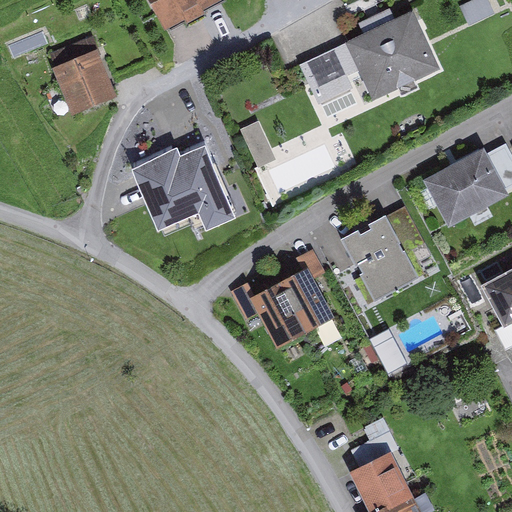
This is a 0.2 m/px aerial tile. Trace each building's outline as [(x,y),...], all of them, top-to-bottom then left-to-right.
[(219,3),(217,0),(143,0),(160,33),(219,3)] [(435,70),(411,14),(344,43),(368,99),(435,70)] [(110,100),(90,39),(49,53),(68,114),(110,100)] [(347,90),(342,80),(357,74),(344,43),(295,64),(313,105),(347,90)] [(260,166),(278,158),(260,118),(241,127),(260,166)] [(180,152),(177,145),(132,165),(158,225),(198,208),(205,224),(234,212),(205,142),(180,152)] [(502,193),(481,153),(423,183),(443,223),(502,193)] [(412,283),(381,221),(338,242),(369,305),(412,283)] [(511,322),(511,266),(485,281),(509,325),(511,322)] [(328,319),(299,270),(244,302),(274,351),(328,319)] [(387,372),(407,365),(394,328),(374,335),(387,372)] [(260,432),(219,371),(166,405),(220,487),(240,473),(258,500),(309,466),(279,420),(260,432)] [(424,511),(392,450),(357,468),(379,511),(424,511)]
